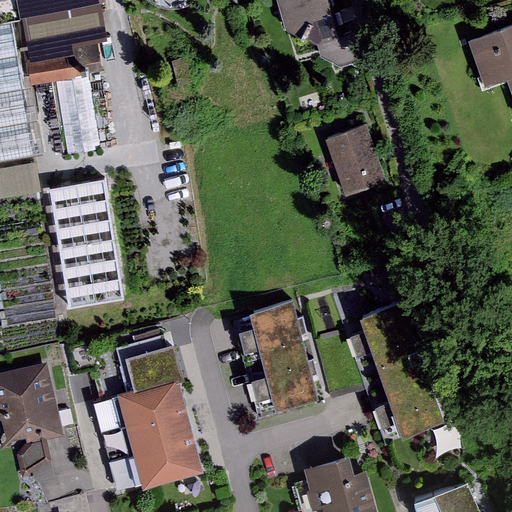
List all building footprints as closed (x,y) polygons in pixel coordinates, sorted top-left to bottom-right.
[(20,0),(23,17),(100,3),(99,0),(20,0)] [(281,0),(296,32),(315,36),(319,44),(345,35),(334,0),(281,0)] [(511,26),(474,41),(490,86),(509,79),(511,86),(511,26)] [(364,121),(327,136),(350,195),(388,180),(364,121)] [(52,179),(71,305),(127,296),(108,170),(52,179)] [(295,298),(229,317),(244,368),(308,352),(295,298)] [(395,302),(340,320),(381,443),(436,425),(395,302)] [(171,331),(143,338),(154,381),(99,395),(108,427),(189,409),(171,331)] [(308,352),(244,368),(258,421),(322,404),(308,352)] [(51,355),(0,365),(0,434),(3,447),(68,433),(51,355)] [(189,409),(108,427),(114,457),(196,437),(189,409)] [(196,437),(114,457),(122,491),(204,472),(196,437)] [(310,477),(288,484),(296,511),(369,511),(354,455),(308,468),(310,477)] [(479,511),(469,486),(410,498),(416,511),(479,511)]
